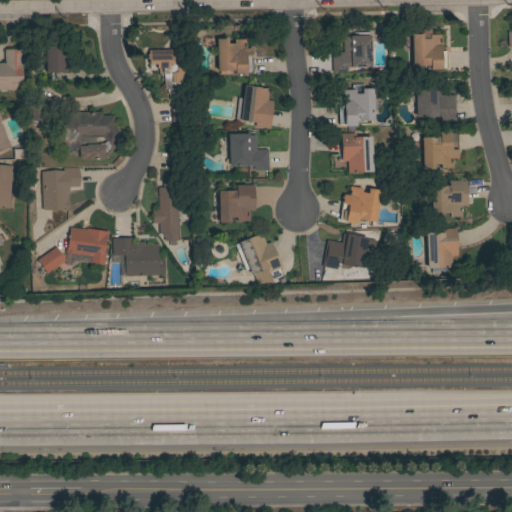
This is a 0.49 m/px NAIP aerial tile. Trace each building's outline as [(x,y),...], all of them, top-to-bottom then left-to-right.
[(410,34),(419,34),(419,29),(429,29),(429,35),(440,35),(441,51),(445,51),(446,69),(440,69),(440,70),(429,70),(429,66),(411,67),(410,34)] [(369,67),(349,67),(349,66),(347,66),(347,72),(331,72),(330,52),(342,52),(342,38),(369,38),(369,67)] [(215,39),(228,39),(228,43),(233,43),(233,40),(245,39),(245,49),(250,49),(251,73),(245,73),(245,75),(241,75),(241,74),(234,74),(233,71),(230,71),(230,75),(218,75),(218,71),(215,71),(215,39)] [(43,46),(81,44),(81,66),(63,67),(63,72),(44,73),(43,46)] [(0,90),(0,63),(3,63),(3,49),(21,49),(21,90),(0,90)] [(184,50),(184,101),(188,101),(188,121),(171,121),(170,90),(166,90),(166,88),(163,88),(163,73),(162,73),(162,68),(156,68),(156,64),(148,64),(148,59),(146,59),(146,54),(148,54),(148,50),(184,50)] [(454,121),(436,121),(436,116),(414,116),(414,101),(410,101),(410,96),(414,96),(414,90),(412,90),(412,85),(439,84),(439,95),(454,95),(454,121)] [(268,129),(254,127),(254,122),(234,119),(237,97),(242,98),(243,85),(268,88),(266,100),(272,101),(268,129)] [(373,120),(355,121),(355,126),(343,126),(343,124),(338,124),(337,107),(342,107),(341,89),(354,89),(354,94),(360,93),(360,89),(372,89),(373,120)] [(44,120),(27,120),(27,104),(44,104),(44,120)] [(86,159),(86,158),(78,158),(78,146),(85,146),(85,144),(100,144),(105,141),(103,137),(96,138),(96,137),(78,137),(73,146),(69,144),(65,150),(49,141),(66,112),(100,112),(100,116),(112,115),(112,123),(120,136),(109,142),(113,148),(106,155),(103,157),(103,159),(86,159)] [(0,124),(10,148),(0,152),(0,124)] [(421,155),(418,155),(418,147),(421,147),(420,137),(438,137),(438,132),(450,131),(450,133),(456,133),(456,158),(451,158),(451,168),(439,168),(439,164),(433,164),(433,168),(421,169),(421,155)] [(371,172),(346,172),(346,154),(340,154),(339,134),(354,133),(355,137),(370,136),(371,172)] [(227,135),(248,134),(248,135),(254,135),(255,150),(266,150),(267,170),(252,170),(252,165),(228,166),(227,135)] [(170,150),(181,150),(182,171),(171,171),(170,150)] [(8,209),(0,208),(0,164),(11,166),(8,209)] [(41,210),(40,171),(62,171),(62,168),(77,168),(78,187),(67,187),(68,194),(66,194),(67,211),(63,211),(63,210),(41,210)] [(151,210),(157,210),(157,187),(162,187),(162,179),(163,179),(163,175),(174,174),(174,177),(175,177),(176,202),(185,202),(185,211),(177,212),(177,233),(175,233),(175,241),(163,241),(163,233),(158,234),(158,223),(151,223),(151,210)] [(466,206),(460,206),(460,217),(448,217),(448,213),(442,213),(442,218),(430,218),(430,186),(447,185),(447,180),(466,180),(466,206)] [(217,191),(235,190),(235,185),(244,185),(244,183),(253,183),(254,211),(248,211),(248,221),(235,222),(235,218),(229,218),(229,223),(217,223),(217,191)] [(374,222),(356,219),(355,224),(343,222),(344,220),(338,219),(342,194),(347,195),(349,186),(361,188),(360,192),(366,193),(367,188),(379,190),(374,222)] [(64,253),(65,247),(66,248),(68,227),(84,229),(85,228),(107,231),(106,238),(105,238),(103,255),(104,255),(103,265),(89,264),(90,256),(64,253)] [(424,233),(440,232),(439,228),(455,228),(455,256),(450,256),(450,268),(425,268),(424,233)] [(280,267),(278,268),(279,271),(273,273),(272,271),(266,273),(265,271),(263,272),(262,270),(250,275),(248,269),(244,270),(236,250),(239,248),(237,242),(260,233),(264,244),(270,242),(280,267)] [(325,240),(340,243),(342,233),(373,239),(367,269),(344,265),(343,269),(337,268),(338,264),(336,263),(335,270),(320,267),(325,240)] [(123,276),(123,274),(119,275),(119,263),(108,263),(108,256),(111,256),(111,239),(133,238),(133,242),(143,242),(143,245),(157,244),(157,259),(163,259),(163,275),(123,276)] [(45,274),(36,260),(55,247),(64,260),(45,274)]
